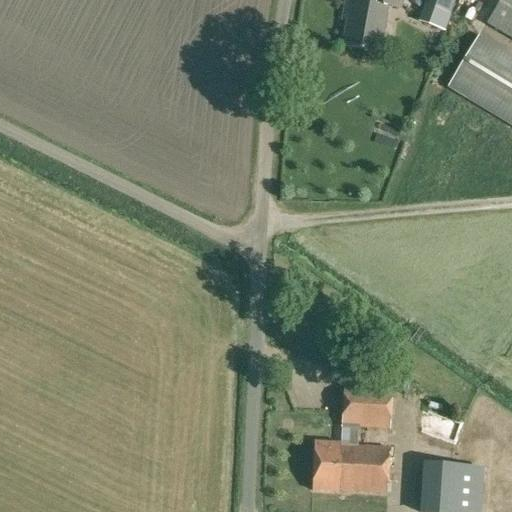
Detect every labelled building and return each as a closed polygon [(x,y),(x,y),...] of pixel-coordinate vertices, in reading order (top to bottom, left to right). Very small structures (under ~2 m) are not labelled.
[(400,8),(401,0),(346,0),(343,20),(348,20),(344,46),(378,52),(387,6),(400,8)] [(444,0),(441,7),(460,14),(465,0),(444,0)] [(511,39),(511,0),(500,0),(486,24),(511,39)] [(511,126),(511,58),(478,38),(449,88),(511,126)] [(390,431),(392,390),(343,386),(341,427),(343,427),(342,444),(315,442),(312,491),(338,493),(338,491),(386,494),(389,449),(356,447),(357,429),(390,431)] [(429,463),(428,511),(489,511),(490,463),(429,463)]
